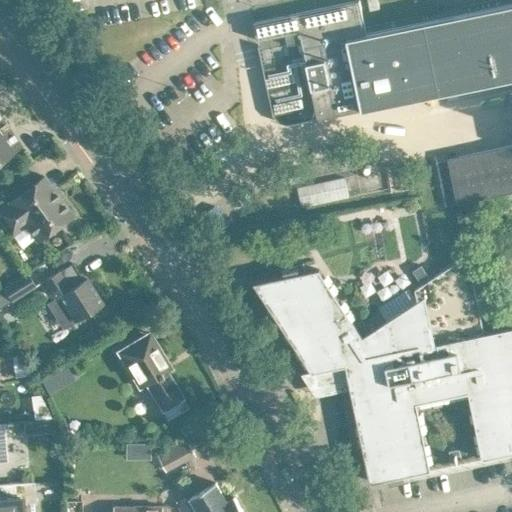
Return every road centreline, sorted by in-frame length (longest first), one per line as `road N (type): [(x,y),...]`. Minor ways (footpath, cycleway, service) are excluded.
road 1 (residential): [(320,511),(146,220),(0,18)]
road 2 (unknown): [(228,0),(256,116),(254,151),(212,207),(146,220)]
